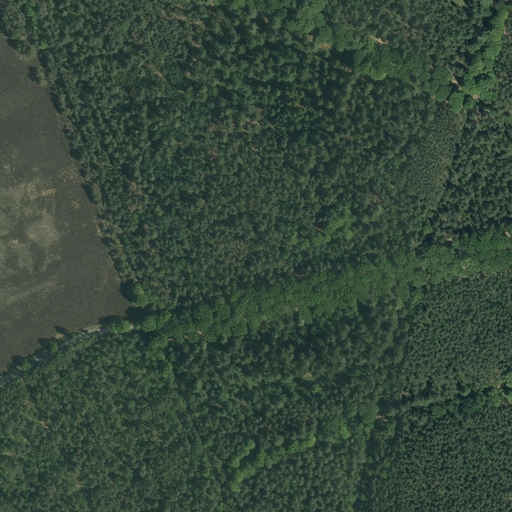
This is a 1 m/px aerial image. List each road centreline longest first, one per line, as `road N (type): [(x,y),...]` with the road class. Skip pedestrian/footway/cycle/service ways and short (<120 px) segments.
road 1 (tertiary): [(0,383),(87,335),(179,322),(511,241)]
road 2 (track): [(237,0),(472,97),(494,0)]
road 3 (track): [(154,326),(32,0)]
road 4 (track): [(354,511),(374,417),(511,381)]
